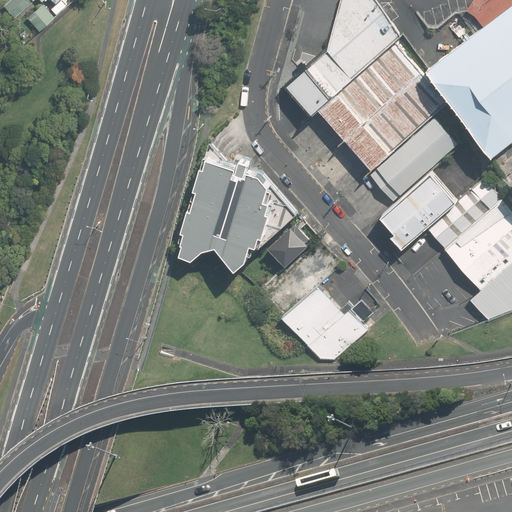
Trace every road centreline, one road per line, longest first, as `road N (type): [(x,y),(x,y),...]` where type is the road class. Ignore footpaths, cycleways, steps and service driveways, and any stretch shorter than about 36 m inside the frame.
road 1 (primary): [(0,482),(49,435),(134,399),(511,372)]
road 2 (primary): [(202,0),(170,173),(70,511)]
road 3 (unclassified): [(424,330),(256,118),(256,84),(278,0)]
road 4 (primary): [(143,141),(32,511)]
road 5 (secondary): [(511,426),(202,511)]
road 6 (primary): [(61,289),(145,0)]
road 7 (secondary): [(127,511),(342,449)]
road 8 (primary): [(0,500),(61,289)]
road 9 (primary): [(511,456),(316,511)]
road 10 (secondary): [(342,449),(511,399)]
road 11 (secondary): [(342,449),(511,405)]
road 12 (primary): [(184,0),(143,141)]
road 13 (primary): [(169,0),(143,141)]
